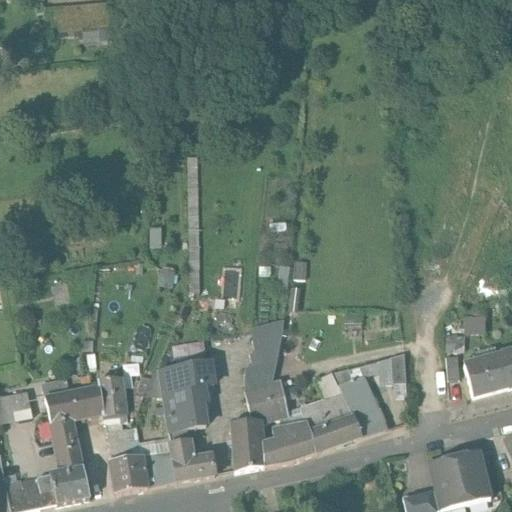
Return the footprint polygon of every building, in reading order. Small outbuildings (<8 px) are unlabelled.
[(122,24),(123,35),(146,33),(145,0),(110,0),(43,5),(44,30),(122,24)] [(252,369),(244,371),(245,394),(247,405),(254,403),(252,390),(271,385),(282,335),(252,342),(255,355),(248,356),(252,369)] [(501,356),(464,366),(472,397),(505,388),(506,390),(511,388),(511,350),(500,354),(501,356)] [(403,354),(389,358),(391,384),(405,383),(403,354)] [(158,374),(167,434),(186,431),(206,428),(202,405),(206,404),(204,388),(213,387),(210,365),(158,374)] [(84,393),(92,391),(89,377),(81,379),(84,393)] [(134,397),(131,415),(135,417),(145,393),(149,380),(141,378),(140,383),(137,382),(132,396),(134,397)] [(384,430),(382,426),(383,424),(377,410),(375,410),(361,379),(346,384),(338,388),(351,418),(360,439),(384,430)] [(45,400),(69,395),(66,381),(42,386),(45,400)] [(121,381),(97,384),(98,390),(98,394),(102,418),(103,426),(127,425),(121,381)] [(250,424),(259,423),(259,425),(288,415),(285,394),(282,395),(281,383),(271,385),(252,390),(254,403),(247,405),(250,424)] [(74,423),(97,419),(93,395),(92,391),(84,393),(69,395),(45,400),(51,427),(74,423)] [(97,419),(102,418),(98,394),(93,395),(97,419)] [(27,396),(13,399),(18,423),(32,421),(27,396)] [(0,401),(0,426),(18,423),(13,399),(0,401)] [(315,455),(360,439),(351,418),(308,433),(315,455)] [(315,455),(308,433),(306,425),(298,426),(296,421),(284,423),(286,431),(288,443),(277,445),(273,446),(276,467),(291,463),(315,455)] [(74,423),(51,427),(61,475),(83,470),(74,423)] [(264,469),(262,447),(259,425),(259,423),(250,424),(230,426),(235,473),(264,469)] [(106,435),(110,463),(133,460),(129,431),(106,435)] [(176,483),(214,476),(211,458),(192,461),(186,431),(167,434),(170,448),(173,465),(176,483)] [(288,443),(286,431),(275,433),(277,445),(288,443)] [(276,467),(273,446),(262,447),(264,469),(276,467)] [(464,454),(453,457),(465,504),(490,498),(478,447),(463,451),(464,454)] [(442,456),(428,460),(434,487),(440,510),(465,504),(453,457),(443,459),(442,456)] [(115,497),(147,491),(142,460),(109,465),(115,497)] [(160,488),(176,483),(173,465),(157,468),(160,488)] [(83,470),(61,475),(50,477),(57,508),(89,502),(83,470)] [(57,508),(50,477),(36,481),(40,511),(57,508)] [(23,511),(36,511),(40,511),(36,481),(17,485),(23,511)] [(23,511),(17,485),(5,488),(10,511),(23,511)] [(431,511),(440,510),(434,487),(423,490),(427,511),(431,511)]
